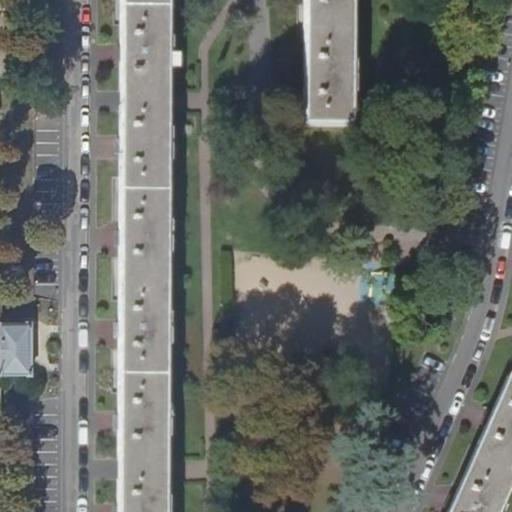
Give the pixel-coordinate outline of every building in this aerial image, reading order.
[(119,0),(119,54),(119,91),(173,91),(172,0),(119,0)] [(306,0),(305,74),(305,119),(355,120),(357,0),(306,0)] [(117,423),(117,460),(171,461),(172,111),(119,109),(119,147),(118,237),(118,328),(117,423)] [(0,324),(0,374),(22,375),(22,324),(0,324)] [(502,511),(511,490),(511,372),(488,419),(450,500),(444,511),(502,511)] [(170,511),(170,478),(116,477),(115,511),(170,511)]
